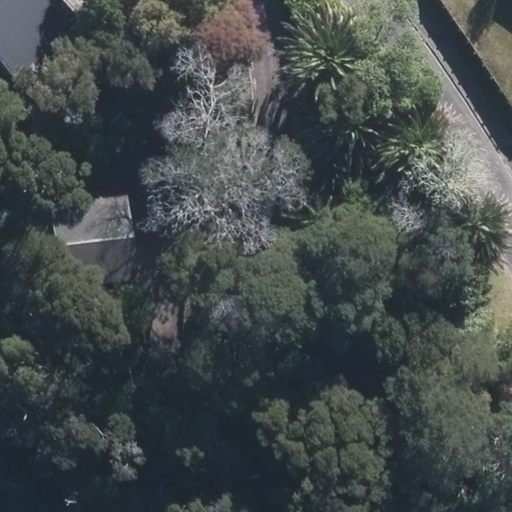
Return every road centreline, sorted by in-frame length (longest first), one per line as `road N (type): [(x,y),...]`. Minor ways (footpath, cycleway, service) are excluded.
road 1 (residential): [(402,511),(350,377),(284,100),(251,0)]
road 2 (residential): [(376,0),(511,219)]
